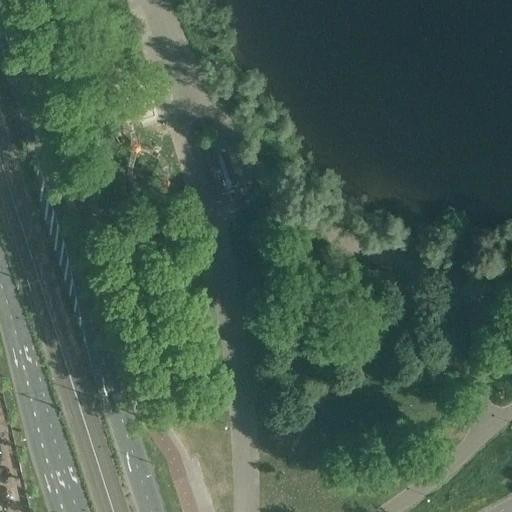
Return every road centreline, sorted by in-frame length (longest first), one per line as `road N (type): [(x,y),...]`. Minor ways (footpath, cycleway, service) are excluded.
road 1 (secondary): [(150,511),(41,149),(0,40)]
road 2 (secondary): [(0,283),(69,511)]
